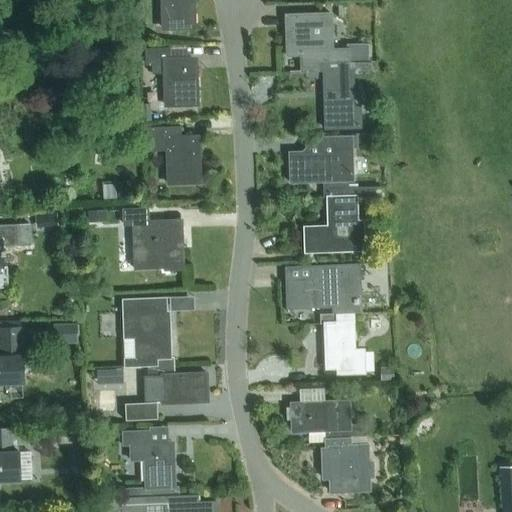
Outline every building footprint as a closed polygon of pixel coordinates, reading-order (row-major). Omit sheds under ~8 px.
[(161,0),(162,29),(193,28),(192,0),(161,0)] [(319,64),(352,62),(369,61),(368,43),(351,44),(351,47),(333,48),(331,12),(285,15),(287,57),(302,56),(302,72),(311,72),(318,72),(319,72),(319,64)] [(51,16),(41,16),(41,24),(52,24),(51,16)] [(152,74),(164,74),(165,107),(196,106),(195,70),(182,71),(182,61),(170,61),(170,49),(145,49),(146,64),(152,64),(152,74)] [(354,104),(352,62),(319,64),(319,72),(323,71),(326,130),(355,129),(361,128),(359,104),(354,104)] [(141,107),(141,121),(150,121),(149,107),(141,107)] [(178,129),(147,130),(148,151),(165,151),(166,184),(199,182),(197,137),(178,138),(178,129)] [(323,182),(323,190),(349,189),(349,182),(355,182),(354,149),(289,151),(290,183),(323,182)] [(357,223),(356,197),(382,196),(381,188),(353,189),(323,190),(323,199),(327,198),(328,227),(304,228),(305,254),(364,252),(363,223),(357,223)] [(134,269),(165,268),(165,269),(182,269),(181,226),(166,226),(165,222),(148,222),(148,209),(123,210),(124,224),(133,224),(134,269)] [(105,211),(88,212),(89,223),(106,222),(105,211)] [(56,214),(44,215),(46,227),(57,226),(56,214)] [(0,286),(8,287),(7,267),(3,267),(3,247),(30,246),(29,225),(0,225),(0,286)] [(348,314),(362,314),(360,265),(312,267),(312,279),(287,280),(288,308),(304,308),(304,307),(320,306),(331,306),(331,315),(348,314)] [(157,367),(171,366),(168,312),(165,312),(165,297),(124,299),(125,340),(136,339),(136,357),(126,358),(126,368),(157,367)] [(353,323),(348,323),(348,314),(331,315),(320,316),(320,324),(324,324),(326,369),(354,368),(353,323)] [(76,323),(55,324),(56,339),(77,338),(76,323)] [(0,384),(23,383),(22,356),(21,356),(20,328),(0,328),(0,384)] [(157,367),(157,368),(152,368),(152,376),(143,377),(144,402),(162,401),(163,403),(208,401),(206,373),(190,374),(174,375),(174,366),(171,366),(157,367)] [(380,368),(380,381),(392,381),(392,368),(380,368)] [(291,408),(286,408),(286,420),(291,420),(292,432),(308,432),(308,431),(324,430),(324,439),(326,439),(341,439),(341,438),(350,438),(366,437),(366,425),(349,425),(348,402),(336,402),(291,403),(291,408)] [(0,481),(19,481),(18,452),(18,450),(17,450),(16,429),(0,429),(0,481)] [(53,444),(76,443),(75,429),(52,430),(53,444)] [(150,431),(123,432),(123,445),(129,445),(129,461),(144,461),(145,488),(136,488),(124,488),(125,498),(125,499),(178,498),(178,487),(174,487),(172,442),(151,443),(150,431)] [(326,448),(322,448),(323,480),(330,480),(331,493),(370,491),(370,478),(374,478),(374,461),(369,461),(369,445),(350,445),(350,438),(341,438),(341,439),(326,439),(326,448)] [(511,511),(511,466),(499,468),(501,511),(511,511)] [(125,499),(99,500),(99,511),(144,511),(145,507),(166,506),(166,511),(218,511),(218,502),(211,502),(198,502),(198,497),(178,498),(125,499)]
